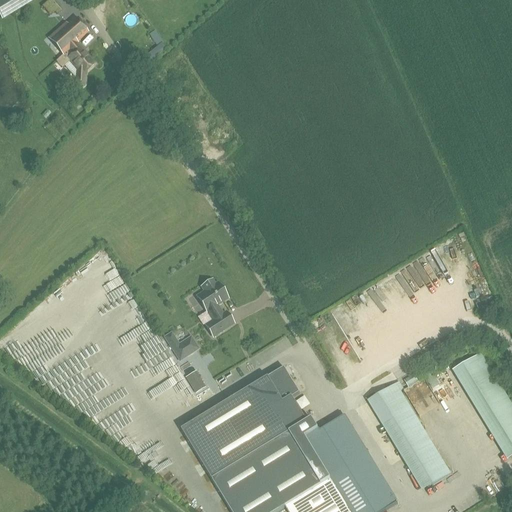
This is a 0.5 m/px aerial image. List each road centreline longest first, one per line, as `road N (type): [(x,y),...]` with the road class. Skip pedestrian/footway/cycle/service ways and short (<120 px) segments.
road 1 (track): [(291,325),(81,0)]
road 2 (unclassified): [(511,345),(498,331),(469,332),(344,396),(332,390),(291,325)]
